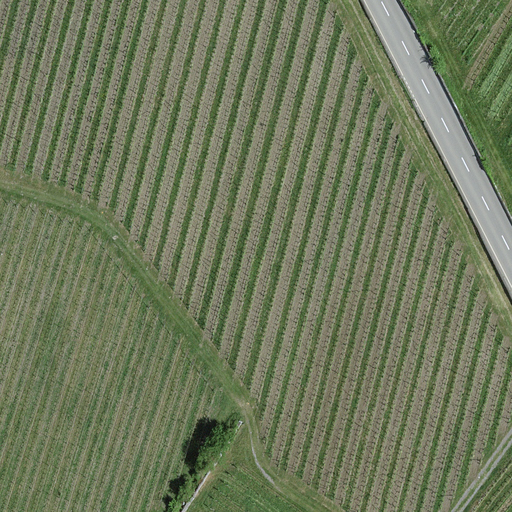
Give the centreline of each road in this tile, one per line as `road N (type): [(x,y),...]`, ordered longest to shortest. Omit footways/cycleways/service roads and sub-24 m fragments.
road 1 (track): [(0,186),(95,211),(126,240),(249,411),(253,454),(270,479),(316,511)]
road 2 (secondary): [(511,255),(379,0)]
